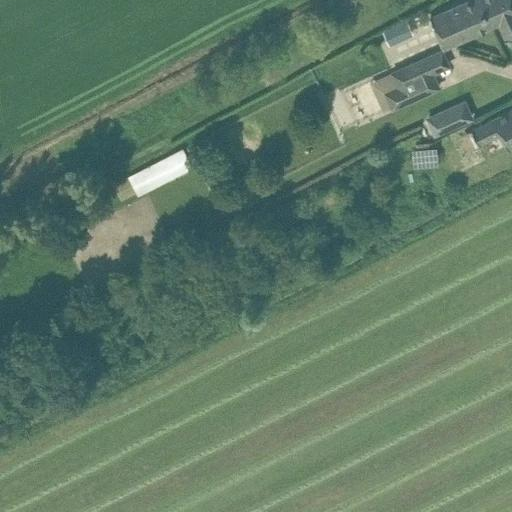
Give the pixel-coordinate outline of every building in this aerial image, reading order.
[(485,28),(473,0),(464,0),(430,15),(444,46),(485,28)] [(511,0),(473,0),(485,28),(499,22),(506,38),(511,35),(511,0)] [(407,26),(386,31),(389,41),(409,36),(407,26)] [(384,90),(391,108),(439,87),(433,71),(448,65),(442,49),(392,70),(398,85),(384,90)] [(428,117),(435,133),(471,117),(464,101),(428,117)] [(500,132),(508,148),(511,146),(511,108),(471,129),(479,143),(500,132)] [(128,174),(137,194),(194,165),(185,146),(128,174)]
